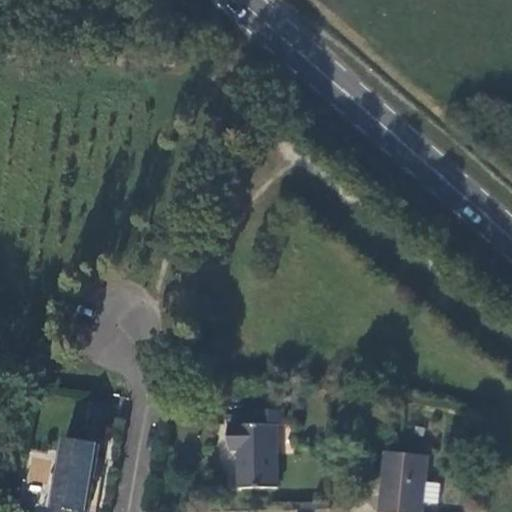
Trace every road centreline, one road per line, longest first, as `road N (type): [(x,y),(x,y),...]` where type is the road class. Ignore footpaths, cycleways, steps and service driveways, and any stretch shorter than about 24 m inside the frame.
road 1 (primary): [(511,235),(247,0)]
road 2 (residential): [(128,511),(144,352)]
